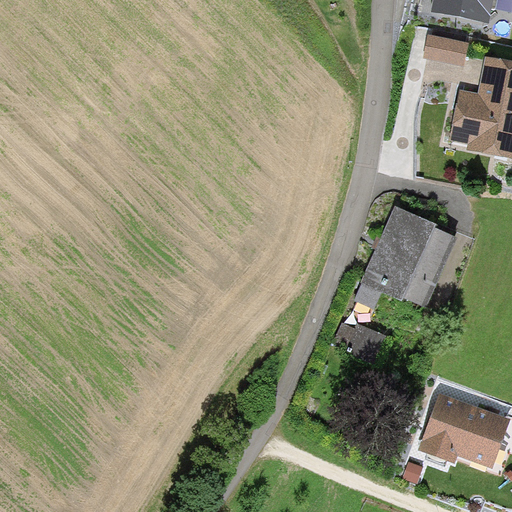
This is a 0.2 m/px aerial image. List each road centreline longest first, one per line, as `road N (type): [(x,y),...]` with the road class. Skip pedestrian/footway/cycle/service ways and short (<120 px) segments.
road 1 (residential): [(209,511),(257,439),(310,329),(363,182),(384,0)]
road 2 (track): [(257,439),(442,511)]
